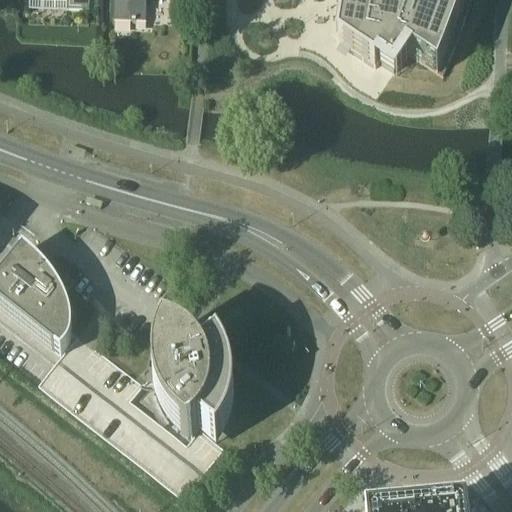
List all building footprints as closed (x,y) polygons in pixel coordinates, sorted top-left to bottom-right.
[(28,0),(28,13),(88,15),(88,0),(28,0)] [(112,0),(112,25),(132,26),(145,26),(145,1),(173,2),(172,0),(112,0)] [(341,31),(339,47),(351,56),(363,64),(375,71),(378,66),(393,76),(406,57),(413,61),(427,70),(435,76),(442,81),(443,81),(449,66),(448,66),(455,49),(460,34),(465,20),(466,20),(471,5),(470,5),(471,0),(346,0),(344,15),(342,29),(341,31)] [(50,278),(45,272),(39,267),(36,264),(32,261),(28,258),(23,256),(22,255),(0,283),(0,314),(61,362),(62,360),(64,354),(66,348),(67,341),(68,334),(68,326),(67,319),(66,311),(64,304),(61,297),(58,290),(54,284),(50,278)] [(166,414),(169,420),(172,426),(177,431),(181,436),(186,441),(192,445),(196,441),(199,436),(203,432),(222,443),(225,437),(228,430),(230,423),(232,416),(233,409),(234,402),(233,395),(232,388),(231,381),(229,374),(226,367),(223,361),(221,357),(218,353),(217,351),(212,354),(199,364),(196,360),(192,356),(187,352),(182,349),(177,346),(173,344),(168,342),(163,341),(160,346),(158,352),(156,357),(154,363),(153,369),(153,375),(152,383),(158,383),(158,388),(159,395),(161,401),(163,408),(166,414)]
